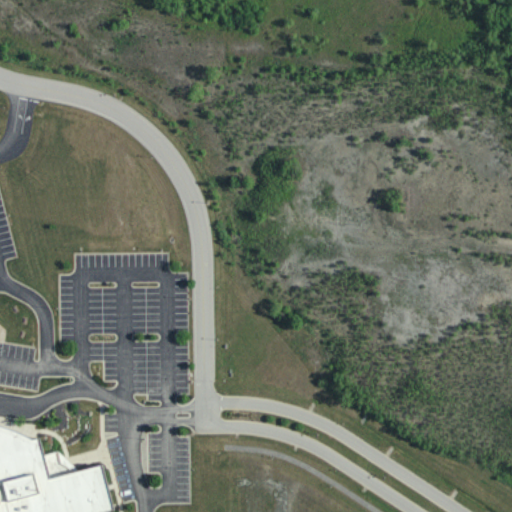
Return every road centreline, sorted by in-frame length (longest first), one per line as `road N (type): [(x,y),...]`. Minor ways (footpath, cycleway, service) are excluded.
road 1 (residential): [(204,425),(203,259),(182,173),(113,108),(0,77)]
road 2 (residential): [(459,511),(328,426),(286,410),(204,401)]
road 3 (residential): [(204,425),(295,437),(416,511)]
